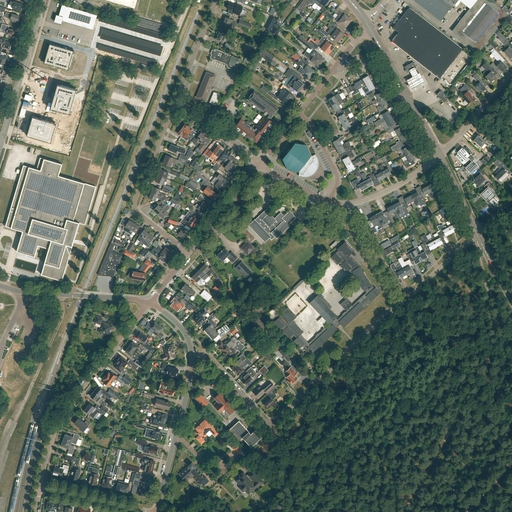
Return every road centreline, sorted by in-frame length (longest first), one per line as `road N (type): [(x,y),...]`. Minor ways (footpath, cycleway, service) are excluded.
road 1 (unclassified): [(270,424),(476,234)]
road 2 (unclassified): [(39,486),(59,416),(149,303)]
road 3 (residential): [(188,252),(134,207),(175,101)]
road 4 (secondary): [(0,144),(42,0)]
road 5 (unclassified): [(155,511),(192,369)]
road 6 (tertiary): [(439,156),(370,30)]
road 7 (track): [(61,294),(61,318),(13,420)]
road 8 (unclassified): [(149,303),(23,292)]
road 9 (residential): [(328,202),(369,199),(439,156)]
